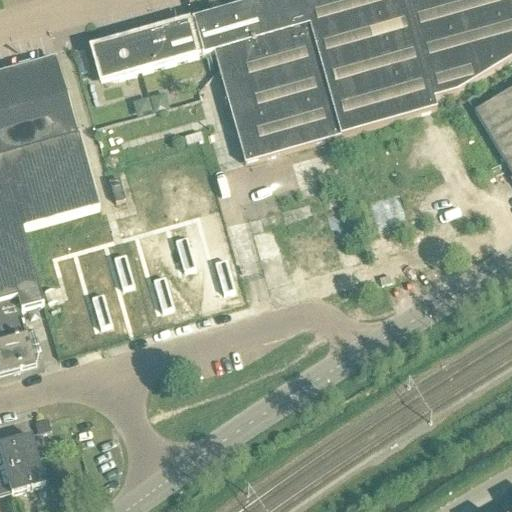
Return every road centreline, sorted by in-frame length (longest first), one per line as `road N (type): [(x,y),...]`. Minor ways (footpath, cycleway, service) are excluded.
road 1 (residential): [(358,357),(328,323),(313,320),(115,374)]
road 2 (unclassified): [(161,487),(358,357)]
road 3 (unclassified): [(511,263),(358,357)]
road 4 (residential): [(161,487),(115,374)]
